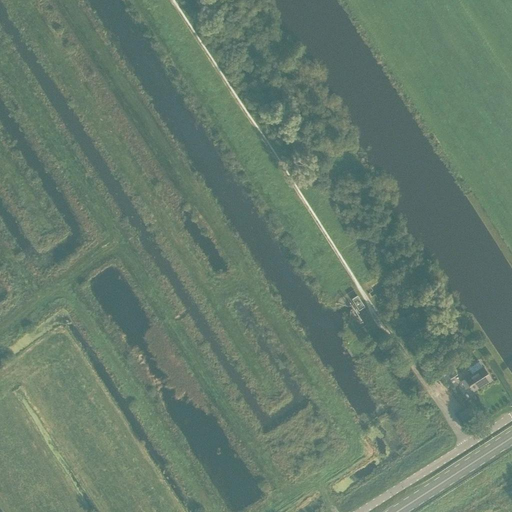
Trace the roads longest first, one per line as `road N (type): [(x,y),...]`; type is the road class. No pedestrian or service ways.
road 1 (unclassified): [(466,444),(377,315)]
road 2 (primary): [(397,511),(511,437)]
road 3 (unclassified): [(359,511),(466,444)]
